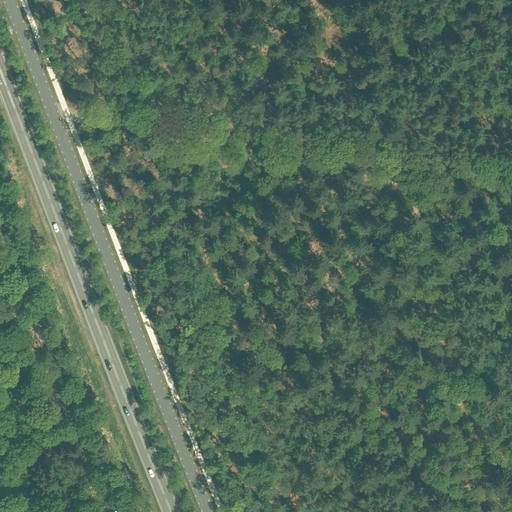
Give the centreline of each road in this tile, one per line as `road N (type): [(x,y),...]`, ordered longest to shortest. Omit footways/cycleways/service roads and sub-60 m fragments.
road 1 (tertiary): [(208,511),(9,0)]
road 2 (trunk): [(171,511),(0,71)]
road 3 (track): [(51,110),(511,179)]
road 4 (track): [(511,423),(197,130)]
road 5 (unclassified): [(114,511),(0,213)]
